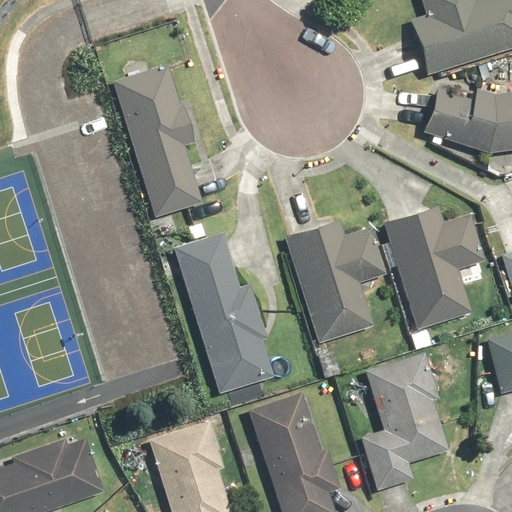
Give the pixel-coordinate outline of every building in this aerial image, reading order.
[(400,25),(415,77),(511,49),(511,0),(470,0),(469,0),(409,0),(415,20),(400,25)] [(480,64),(486,85),(511,78),(505,57),(480,64)] [(162,73),(106,89),(143,222),(199,207),(168,94),(162,73)] [(511,95),(469,102),(429,89),(412,140),(476,161),(511,155),(511,95)] [(461,200),(375,224),(405,331),(465,315),(453,272),(479,265),(461,200)] [(280,241),(310,346),(363,331),(352,291),(380,283),(362,218),(280,241)] [(224,235),(159,253),(199,395),(264,377),(224,235)] [(511,252),(488,260),(501,308),(511,305),(511,252)] [(511,327),(477,337),(494,398),(511,392),(511,327)] [(351,436),(369,494),(411,481),(405,464),(454,449),(424,354),(358,374),(375,428),(351,436)] [(305,395),(239,416),(270,511),(332,511),(325,490),(335,487),(305,395)] [(210,419),(141,442),(163,511),(228,511),(216,474),(227,471),(210,419)] [(79,443),(0,468),(0,511),(46,511),(97,496),(79,443)]
